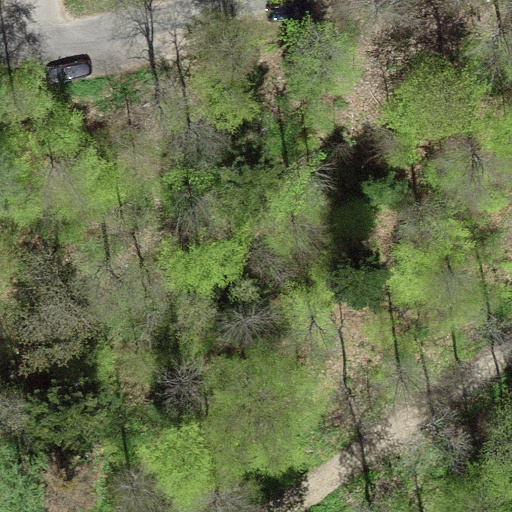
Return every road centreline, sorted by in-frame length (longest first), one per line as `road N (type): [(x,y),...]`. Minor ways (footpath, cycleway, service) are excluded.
road 1 (track): [(282,511),(511,355)]
road 2 (unclassified): [(0,49),(245,0)]
